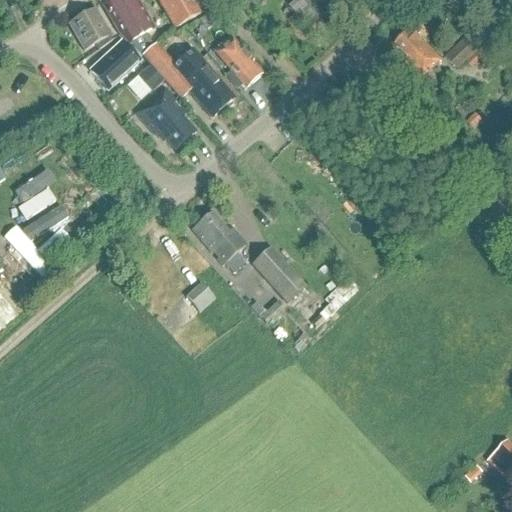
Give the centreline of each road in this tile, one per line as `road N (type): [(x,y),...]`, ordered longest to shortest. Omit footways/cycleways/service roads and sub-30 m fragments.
road 1 (unclassified): [(349,44),(226,159),(184,184),(143,166),(22,40),(0,53)]
road 2 (unclassified): [(511,222),(349,44)]
